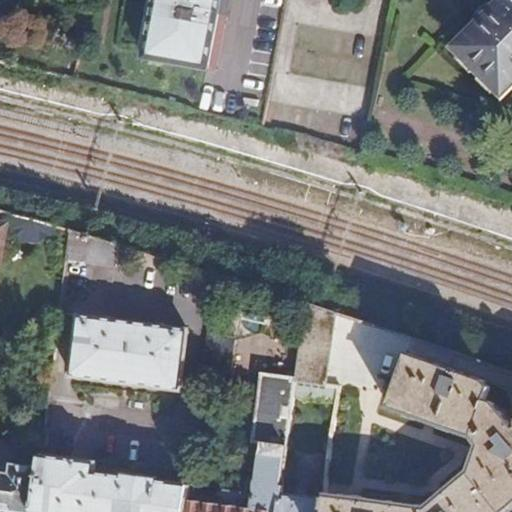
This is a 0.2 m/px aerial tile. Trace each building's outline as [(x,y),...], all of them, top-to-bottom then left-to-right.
[(221,0),(157,0),(147,55),(209,67),(221,0)] [(511,0),(505,0),(458,48),(508,97),(511,93),(511,0)] [(53,227),(18,217),(15,232),(23,242),(38,245),(51,237),(53,227)] [(120,246),(71,232),(67,263),(119,269),(120,246)] [(340,312),(307,302),(297,378),(297,380),(330,384),(340,312)] [(189,329),(80,317),(73,378),(184,389),(189,329)] [(9,325),(7,335),(19,337),(21,327),(9,325)] [(209,335),(205,371),(234,375),(238,340),(209,335)] [(510,511),(511,511),(511,421),(497,405),(489,403),(494,389),(489,382),(410,354),(391,407),(475,438),(484,449),(475,472),(429,511),(328,496),(328,500),(326,511),(510,511)] [(204,503),(203,511),(281,511),(283,493),(295,398),(297,380),(297,378),(264,374),(254,443),(264,444),(258,494),(224,490),(222,505),(204,503)] [(297,380),(295,398),(341,404),(343,385),(330,384),(297,380)] [(93,511),(187,511),(189,500),(194,455),(179,454),(176,484),(159,482),(159,478),(126,474),(126,478),(98,474),(93,511)] [(42,471),(37,511),(67,511),(69,495),(76,496),(78,479),(72,478),(74,461),(44,457),(42,471)] [(69,495),(67,511),(93,511),(98,474),(99,464),(74,461),(72,478),(78,479),(76,496),(69,495)] [(0,474),(0,508),(30,511),(37,511),(42,471),(15,467),(14,476),(0,474)] [(326,511),(328,500),(283,493),(281,511),(326,511)] [(189,500),(187,511),(203,511),(204,503),(189,500)]
